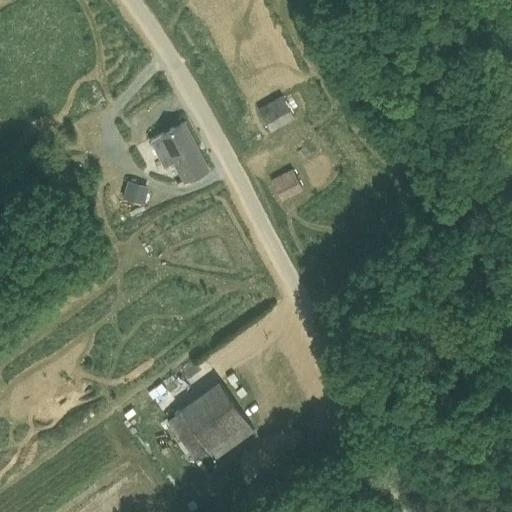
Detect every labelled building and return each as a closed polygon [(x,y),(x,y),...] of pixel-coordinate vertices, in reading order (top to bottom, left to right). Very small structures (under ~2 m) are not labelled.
[(259,108),(271,130),(295,117),(283,94),(259,108)] [(186,179),(208,167),(185,121),(151,140),(164,165),(175,160),(186,179)] [(272,178),(283,199),(304,188),(293,167),(272,178)] [(129,178),(124,196),(145,202),(150,184),(129,178)] [(214,456),(255,427),(221,379),(180,409),(214,456)]
